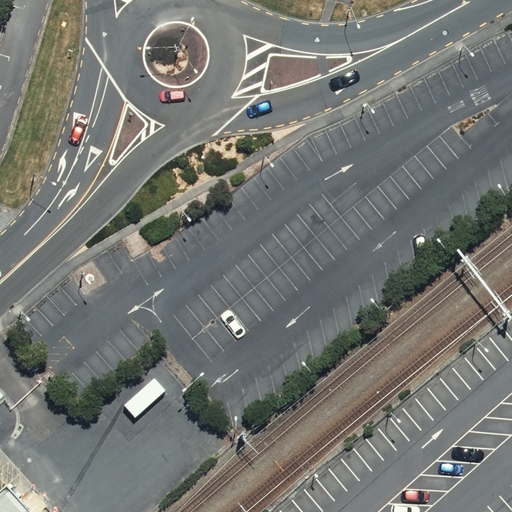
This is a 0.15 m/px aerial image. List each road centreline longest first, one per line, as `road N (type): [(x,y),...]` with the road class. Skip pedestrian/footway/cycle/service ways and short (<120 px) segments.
road 1 (tertiary): [(232,66),(284,72),(373,55),(475,0)]
road 2 (secondary): [(151,108),(58,231),(0,284)]
road 3 (secondary): [(144,14),(168,4),(202,9),(226,33),(232,66)]
